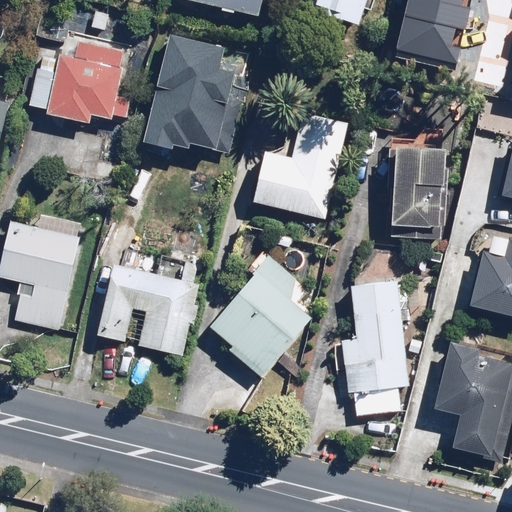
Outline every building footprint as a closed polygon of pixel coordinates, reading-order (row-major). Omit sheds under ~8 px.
[(268,0),(182,0),(265,19),(268,0)] [(369,0),(315,0),(312,11),(362,26),(369,0)] [(483,43),(392,17),(379,62),(470,88),(483,43)] [(234,68),(219,64),(224,43),(172,30),(145,137),(198,150),(200,142),(215,146),(234,68)] [(95,114),(130,119),(133,96),(119,95),(125,48),(63,40),(61,58),(39,56),(32,108),(54,111),(53,119),(93,124),(95,114)] [(0,96),(0,159),(1,160),(12,99),(0,96)] [(353,121),(309,111),(297,157),(269,150),(256,202),(329,220),(353,121)] [(452,150),(398,148),(395,236),(449,238),(452,150)] [(511,148),(500,194),(511,196),(511,148)] [(43,216),(43,219),(29,217),(27,226),(11,224),(2,277),(38,283),(35,297),(22,295),(17,322),(60,329),(80,262),(82,246),(84,221),(43,216)] [(511,255),(489,251),(477,307),(511,314),(511,255)] [(202,286),(198,285),(204,260),(178,254),(173,279),(120,267),(104,336),(129,342),(137,307),(149,310),(141,345),(187,355),(202,286)] [(317,318),(297,301),(300,278),(274,256),(216,326),(272,372),(317,318)] [(401,387),(412,386),(405,305),(424,304),(422,281),(354,287),(359,340),(348,341),(352,391),(359,390),(361,416),(403,412),(401,387)] [(499,457),(511,394),(511,363),(483,357),(485,346),(457,340),(443,405),(469,411),(460,449),(499,457)]
